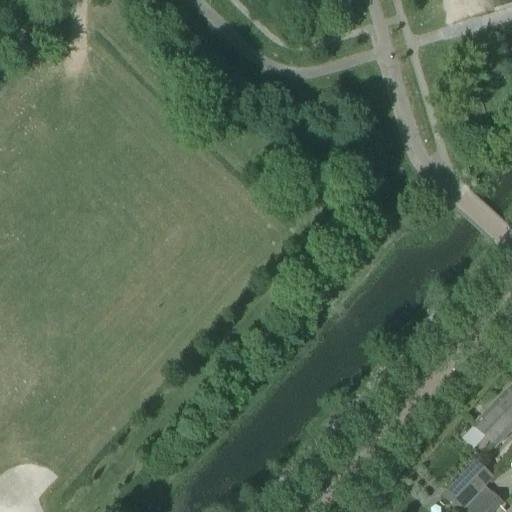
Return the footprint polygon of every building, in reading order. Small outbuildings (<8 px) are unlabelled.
[(200,167),(193,176),(201,183),(213,169),(200,158),(196,164),(200,167)] [(194,235),(172,258),(186,272),(208,250),(194,235)] [(495,448),(511,430),(511,385),(473,426),(495,448)] [(457,511),(460,511),(492,479),(475,462),(442,497),(457,511)] [(471,511),(488,511),(500,499),(490,490),(471,511)]
